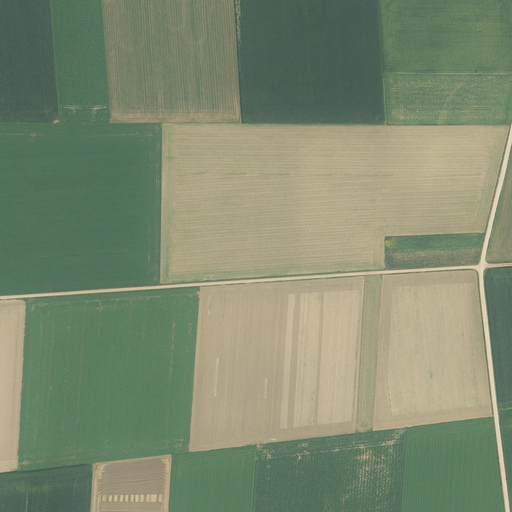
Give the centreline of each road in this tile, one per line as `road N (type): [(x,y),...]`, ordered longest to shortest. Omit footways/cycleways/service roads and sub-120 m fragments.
road 1 (track): [(481,266),(0,298)]
road 2 (track): [(481,266),(507,511)]
road 3 (track): [(511,134),(481,266)]
